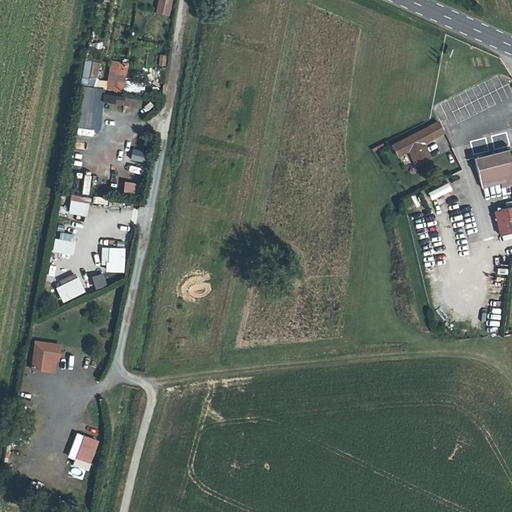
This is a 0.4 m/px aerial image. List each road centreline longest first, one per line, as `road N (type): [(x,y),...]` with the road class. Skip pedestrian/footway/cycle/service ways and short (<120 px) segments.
road 1 (track): [(187,0),(120,351),(121,369),(145,385),(151,400),(125,511)]
road 2 (track): [(145,385),(450,350),(500,358)]
road 3 (unknown): [(511,109),(462,136),(486,249),(455,310)]
